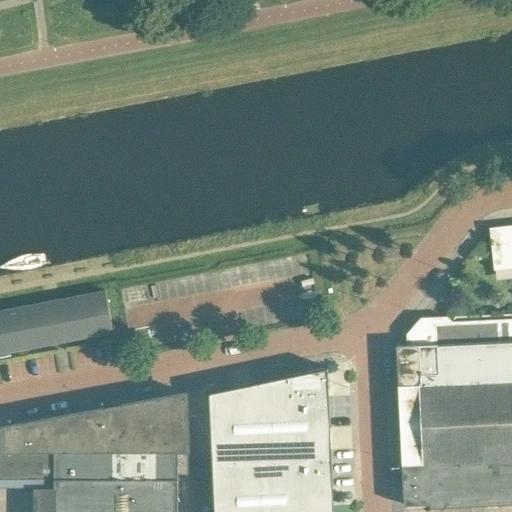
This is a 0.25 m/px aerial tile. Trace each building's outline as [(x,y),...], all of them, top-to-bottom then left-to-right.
[(511,225),(490,228),(491,238),(489,238),(490,244),(492,244),(495,269),(511,266),(511,225)] [(0,353),(103,333),(114,331),(106,290),(0,310),(0,353)] [(328,298),(319,299),(322,315),(331,313),(328,298)] [(511,313),(455,316),(451,321),(446,316),(422,317),(418,321),(418,326),(413,332),(409,332),(407,335),(407,345),(396,345),(398,385),(420,383),(420,372),(437,371),(435,343),(511,339),(511,313)] [(420,383),(398,385),(398,387),(399,387),(403,465),(402,465),(404,505),(430,504),(430,508),(440,508),(511,503),(511,339),(435,343),(437,371),(420,372),(420,383)] [(328,366),(209,392),(212,463),(332,458),(328,366)] [(47,418),(0,427),(0,478),(54,478),(54,504),(54,511),(177,511),(177,473),(188,473),(188,454),(188,449),(185,394),(185,392),(184,393),(47,418)] [(334,511),(332,458),(212,463),(214,511),(334,511)]
